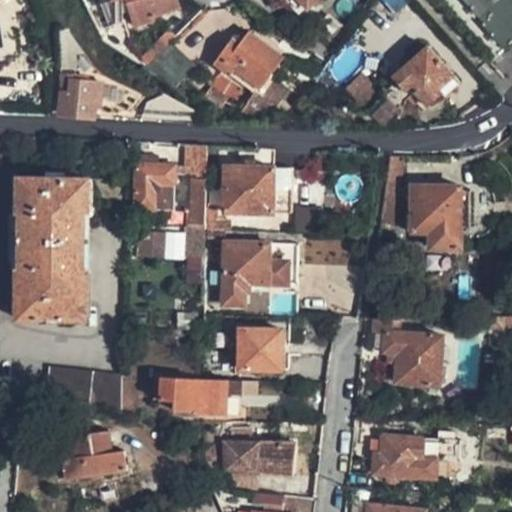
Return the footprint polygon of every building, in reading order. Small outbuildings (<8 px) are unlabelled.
[(98,0),(106,24),(120,20),(116,9),(123,7),(120,0),(98,0)] [(120,0),(123,7),(129,24),(154,16),(152,12),(176,4),(175,0),(120,0)] [(286,0),(303,18),(319,4),(315,0),(286,0)] [(502,49),(511,40),(511,0),(462,0),(478,18),(476,21),(502,49)] [(106,24),(93,28),(98,39),(146,59),(141,52),(126,44),(120,20),(106,24)] [(168,23),(141,52),(146,59),(165,39),(176,28),(168,23)] [(65,24),(55,25),(60,65),(69,64),(65,24)] [(231,37),(211,64),(240,83),(244,77),(255,85),(257,86),(280,54),(249,32),(238,42),(231,37)] [(192,64),(165,39),(146,59),(173,83),(192,64)] [(408,62),(393,77),(405,90),(412,85),(428,102),(444,87),(446,90),(458,78),(455,74),(427,44),(423,49),(417,41),(402,56),(408,62)] [(274,74),(261,92),(274,100),(277,95),(290,103),(298,89),(274,74)] [(60,113),(92,115),(94,98),(100,98),(102,80),(71,77),(69,91),(62,91),(60,113)] [(244,77),(240,83),(250,90),(253,89),(255,85),(244,77)] [(253,89),(250,90),(243,101),(251,107),(253,104),(260,94),(253,89)] [(233,101),(216,90),(209,99),(227,110),(233,101)] [(274,100),(261,92),(260,94),(253,104),(255,110),(282,116),(290,103),(277,95),(274,100)] [(251,107),(243,101),(237,110),(245,115),(251,107)] [(194,163),(193,178),(206,178),(207,144),(194,144),(194,163)] [(141,163),(157,163),(157,154),(141,153),(141,163)] [(312,179),(328,181),(332,155),(316,153),(312,179)] [(400,204),(400,185),(400,155),(389,155),(385,185),(383,203),(379,223),(399,223),(400,204)] [(141,163),(135,162),(135,208),(190,208),(190,224),(204,225),(205,208),(206,178),(193,178),(174,178),(174,163),(157,163),(141,163)] [(174,163),(174,178),(193,178),(194,163),(174,163)] [(227,166),(226,211),(289,212),(289,166),(227,166)] [(84,175),(13,176),(15,315),(84,315),(84,175)] [(462,186),(414,186),(414,209),(409,209),(408,229),(413,229),(432,230),(432,248),(462,247),(461,230),(461,228),(471,228),(471,190),(462,190),(462,186)] [(323,207),(298,206),(295,231),(322,232),(323,207)] [(205,208),(204,225),(205,230),(230,231),(229,220),(215,221),(215,208),(205,208)] [(188,255),(204,256),(205,230),(204,225),(190,224),(188,255)] [(142,230),(141,254),(163,255),(164,231),(142,230)] [(296,245),(222,244),(220,305),(243,306),(243,293),(244,285),(248,286),(295,286),(296,245)] [(511,312),(497,313),(498,324),(511,324),(511,312)] [(497,313),(484,313),(485,325),(498,324),(497,313)] [(444,335),(400,333),(400,316),(373,317),(373,331),(384,332),(383,360),(398,360),(397,381),(442,383),(444,335)] [(281,330),(240,329),(239,367),(281,368),(281,330)] [(47,366),(46,391),(120,411),(120,372),(47,366)] [(120,372),(120,411),(133,412),(135,372),(120,372)] [(241,380),(218,379),(201,378),(201,380),(180,379),(180,374),(154,372),(153,387),(158,387),(158,395),(172,395),(173,404),(193,405),(193,410),(216,411),(217,391),(240,392),(241,380)] [(59,457),(62,476),(125,467),(120,448),(108,449),(104,429),(68,434),(70,455),(59,457)] [(441,471),(440,458),(458,458),(458,436),(425,435),(386,434),(385,447),(378,447),(377,469),(441,471)] [(298,439),(227,436),(231,465),(294,473),(298,439)] [(350,458),(347,485),(385,487),(385,479),(368,478),(368,459),(350,458)] [(502,504),(511,505),(511,493),(503,493),(502,504)] [(264,510),(257,510),(256,511),(295,511),(296,500),(265,498),(264,510)] [(427,511),(428,508),(372,503),(371,511),(427,511)]
